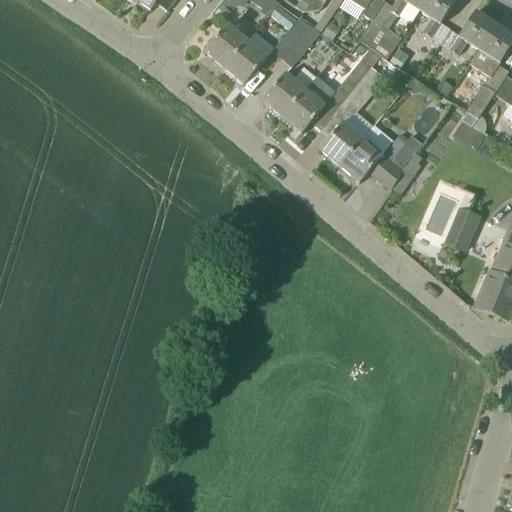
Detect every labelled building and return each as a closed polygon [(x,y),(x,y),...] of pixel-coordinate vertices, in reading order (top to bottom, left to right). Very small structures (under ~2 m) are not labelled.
[(167,14),(178,0),(130,0),(150,14),(155,6),(167,14)] [(277,9),(278,7),(267,0),(251,0),(250,3),(264,13),(261,17),(267,21),(271,17),(277,9)] [(303,16),(313,0),(301,0),(295,10),(303,16)] [(313,0),(303,16),(319,14),(328,0),(313,0)] [(345,0),(364,13),(361,18),(371,24),(383,4),(377,0),(345,0)] [(356,48),(368,55),(371,52),(380,59),(386,63),(401,42),(387,32),(396,18),(398,19),(410,28),(428,0),(398,0),(393,9),(383,4),(371,24),(367,30),(356,48)] [(428,0),(410,28),(431,41),(440,27),(456,3),(452,0),(428,0)] [(277,9),(271,17),(289,32),(296,24),(277,9)] [(466,45),(479,54),(495,29),(475,15),(459,39),(450,53),(458,59),(466,45)] [(281,61),(309,28),(299,21),(296,24),(289,32),(272,53),(281,61)] [(330,25),(322,38),(332,44),(340,31),(330,25)] [(223,71),(246,44),(227,27),(204,55),(223,71)] [(291,69),(319,35),(314,31),(309,28),(281,61),(291,69)] [(470,67),(489,80),(498,69),(511,47),(511,39),(495,29),(479,54),(470,67)] [(244,88),(266,61),(246,44),(223,71),(244,88)] [(328,103),(339,111),(349,99),(380,59),(371,52),(368,55),(328,103)] [(398,52),(389,65),(400,72),(409,59),(398,52)] [(349,99),(339,111),(351,122),(371,98),(369,96),(392,68),(386,63),(380,59),(349,99)] [(304,93),(315,81),(303,70),(292,83),(285,77),(262,104),(282,121),(304,93)] [(511,130),(511,83),(506,80),(494,98),(511,109),(511,125),(510,129),(511,130)] [(413,81),(405,92),(412,97),(421,97),(425,89),(413,81)] [(441,83),(435,93),(446,100),(452,90),(441,83)] [(473,105),(466,116),(476,122),(478,123),(494,98),(482,90),(473,105)] [(301,137),(324,110),(304,93),(282,121),(301,137)] [(339,169),(362,142),(342,126),(319,153),(339,169)] [(511,139),(505,136),(499,146),(510,153),(511,150),(511,139)] [(359,186),(369,175),(379,183),(392,168),(402,176),(416,158),(414,156),(421,147),(410,139),(408,142),(401,137),(397,141),(396,141),(393,145),(382,159),(362,142),(339,169),(359,186)] [(464,254),(471,236),(478,219),(459,211),(445,246),(464,254)] [(511,234),(509,233),(491,276),(489,276),(475,310),(507,324),(507,322),(511,310),(511,234)]
